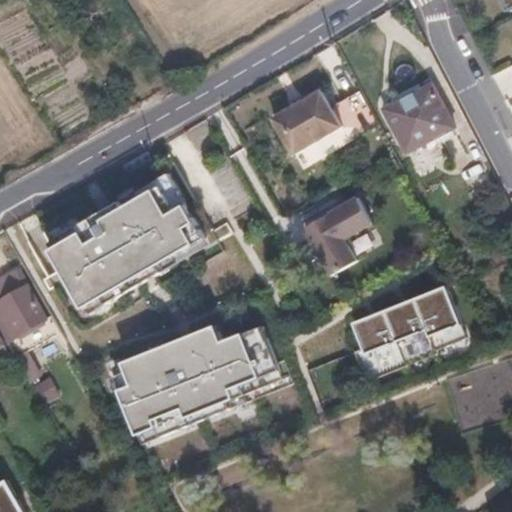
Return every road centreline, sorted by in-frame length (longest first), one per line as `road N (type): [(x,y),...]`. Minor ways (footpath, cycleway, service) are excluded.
road 1 (secondary): [(0,207),(361,0)]
road 2 (residential): [(431,0),(511,171)]
